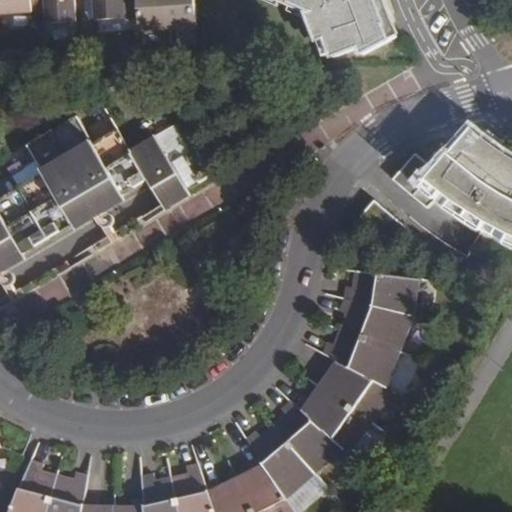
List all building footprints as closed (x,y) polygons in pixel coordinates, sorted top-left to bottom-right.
[(0,0),(0,14),(32,13),(31,0),(0,0)] [(31,0),(32,13),(45,12),(47,25),(74,23),(72,0),(31,0)] [(93,0),(96,22),(139,20),(137,0),(93,0)] [(140,33),(169,31),(167,0),(137,0),(139,20),(140,33)] [(167,0),(169,31),(196,29),(194,0),(167,0)] [(304,0),(313,24),(320,22),(326,41),(353,33),(355,40),(364,37),(365,41),(373,38),(375,41),(391,36),(386,23),(381,9),(377,0),(304,0)] [(172,165),(156,136),(131,151),(117,129),(94,143),(77,113),(28,142),(44,171),(20,186),(0,197),(0,276),(29,260),(26,253),(75,224),(79,231),(129,201),(124,194),(147,180),(166,213),(192,197),(187,189),(211,173),(197,150),(191,154),(172,165)] [(174,125),(156,136),(172,165),(191,154),(174,125)] [(511,157),(491,143),(476,131),(437,172),(418,155),(396,178),(400,183),(409,191),(416,197),(428,207),(441,192),(448,199),(473,216),(495,229),(511,236),(511,157)] [(12,173),(20,186),(44,171),(37,159),(12,173)] [(415,223),(380,191),(360,215),(396,245),(415,223)] [(345,284),(340,299),(413,317),(424,280),(357,272),(354,286),(345,284)] [(343,314),(338,328),(401,352),(413,317),(340,299),(336,311),(343,314)] [(401,352),(338,328),(333,343),(325,340),(321,352),(329,357),(387,388),(401,352)] [(327,375),(318,385),(372,423),(393,392),(387,388),(329,357),(320,369),(327,375)] [(303,391),(293,403),(346,450),(350,454),(372,423),(318,385),(310,396),(303,391)] [(284,416),(273,424),(317,474),(346,450),(293,403),(290,400),(278,409),(284,416)] [(273,424),(262,434),(258,429),(247,439),(258,456),(287,500),(317,474),(273,424)] [(295,511),(287,500),(258,456),(244,461),(249,469),(222,481),(218,474),(213,477),(206,481),(199,461),(186,464),(188,472),(156,479),(155,472),(140,474),(143,498),(131,498),(131,504),(99,504),(99,498),(86,497),(83,511),(295,511)] [(9,511),(83,511),(86,497),(88,474),(75,470),(72,480),(42,472),(44,462),(32,459),(31,459),(9,511)]
